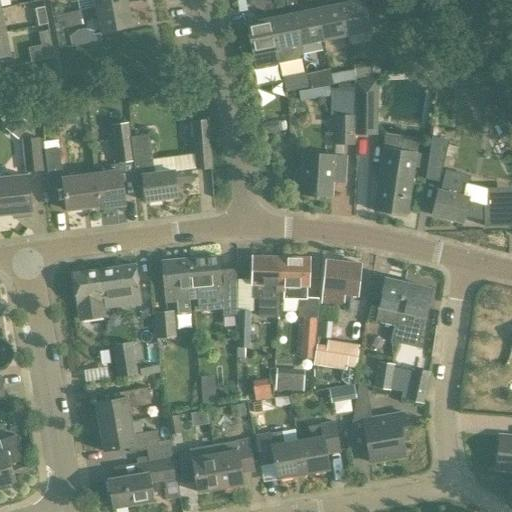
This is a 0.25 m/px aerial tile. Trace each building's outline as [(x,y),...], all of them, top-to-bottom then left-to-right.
[(128,3),(127,0),(94,0),(96,6),(97,9),(128,3)] [(275,51),(277,50),(271,19),(276,17),(272,1),(268,2),(267,0),(254,0),(256,8),(265,11),(266,19),(247,23),(256,67),(277,63),(275,51)] [(287,0),(290,14),(276,17),(271,19),(277,50),(275,51),(277,63),(303,58),(300,46),(301,46),(294,14),(299,13),(296,0),(287,0)] [(301,46),(324,41),(317,10),(323,9),(320,0),(311,0),(313,10),(299,13),(294,14),(301,46)] [(324,41),(348,36),(341,5),(347,4),(345,0),(336,0),(337,6),(323,9),(317,10),(324,41)] [(360,0),(360,1),(347,4),(341,5),(348,36),(349,42),(352,45),(369,42),(372,38),(370,31),(372,31),(369,16),(384,13),(381,0),(360,0)] [(133,27),(128,3),(97,9),(96,6),(78,10),(80,19),(98,16),(102,33),(133,27)] [(38,26),(47,24),(44,7),(35,9),(38,26)] [(78,30),(81,44),(102,39),(100,32),(94,34),(86,28),(78,30)] [(43,49),(52,47),(49,30),(40,32),(43,49)] [(5,33),(0,33),(0,58),(10,57),(5,33)] [(354,81),(354,116),(354,134),(377,134),(378,77),(354,81)] [(354,145),(354,134),(354,116),(334,116),(334,144),(354,145)] [(208,119),(193,121),(191,121),(195,170),(212,168),(208,119)] [(112,125),(117,162),(118,162),(132,161),(127,123),(112,125)] [(130,137),(137,185),(143,185),(145,202),(176,198),(175,185),(191,183),(189,169),(155,174),(149,134),(130,137)] [(25,172),(42,170),(39,137),(22,139),(25,172)] [(446,142),(430,138),(424,179),(438,182),(444,159),(442,159),(446,142)] [(44,149),(47,175),(61,174),(58,148),(44,149)] [(408,215),(416,153),(383,149),(375,211),(408,215)] [(344,183),(346,158),(303,154),(300,195),(330,197),(332,182),(344,183)] [(97,207),(98,209),(124,206),(118,162),(117,162),(92,166),(93,175),(97,207)] [(462,224),(464,216),(483,220),(483,226),(484,226),(484,224),(510,223),(510,199),(506,199),(506,194),(482,194),(483,201),(463,196),(468,177),(445,171),(440,192),(437,191),(431,216),(462,224)] [(97,207),(93,175),(62,179),(67,211),(97,207)] [(0,215),(31,213),(27,177),(0,179),(0,215)] [(217,256),(189,259),(192,287),(196,286),(199,311),(222,309),(223,315),(236,315),(235,269),(218,270),(217,256)] [(188,287),(192,287),(189,259),(162,262),(166,302),(176,301),(177,313),(190,312),(188,287)] [(277,288),(281,288),(281,259),(253,259),(252,300),(277,300),(277,288)] [(281,259),(281,288),(286,288),(286,301),(309,301),(309,297),(309,260),(281,259)] [(354,308),(357,296),(360,265),(326,261),(322,303),(343,305),(343,310),(345,312),(348,313),(351,313),(353,311),(354,308)] [(98,270),(103,304),(123,301),(124,305),(139,303),(134,265),(98,270)] [(105,317),(103,304),(98,270),(73,274),(80,321),(105,317)] [(396,328),(406,286),(386,282),(380,310),(377,324),(396,328)] [(432,292),(406,286),(396,328),(393,343),(419,349),(425,319),(426,320),(432,292)] [(318,297),(309,297),(309,301),(286,301),(283,300),(282,312),(298,312),(297,318),(303,318),(316,319),(318,297)] [(239,310),(237,347),(249,347),(251,311),(239,310)] [(157,338),(175,337),(173,311),(154,312),(157,338)] [(313,358),(316,319),(303,318),(300,357),(313,358)] [(346,366),(355,368),(358,344),(327,339),(326,346),(317,344),(314,365),(345,369),(346,366)] [(116,366),(135,362),(131,344),(112,347),(116,366)] [(374,387),(390,389),(394,364),(378,361),(374,387)] [(118,379),(137,375),(135,362),(116,366),(118,379)] [(423,404),(429,373),(415,370),(411,391),(404,389),(402,400),(423,404)] [(276,372),(276,388),(305,389),(305,372),(276,372)] [(388,421),(372,424),(366,386),(359,382),(349,448),(367,445),(370,464),(406,458),(403,442),(408,441),(404,414),(387,417),(388,421)] [(257,398),(272,395),(269,383),(255,386),(257,398)] [(332,403),(351,399),(349,387),(330,390),(332,403)] [(99,429),(132,423),(130,410),(151,407),(148,389),(119,394),(120,401),(95,405),(99,429)] [(213,391),(201,392),(202,404),(214,403),(213,391)] [(261,413),(259,401),(248,403),(250,415),(261,413)] [(168,435),(181,432),(178,415),(165,417),(168,435)] [(156,433),(134,436),(132,423),(99,429),(100,435),(96,436),(98,450),(103,449),(103,453),(129,449),(130,455),(159,450),(156,433)] [(321,427),(323,439),(298,443),(303,476),(328,472),(326,456),(340,454),(335,425),(321,427)] [(0,452),(0,484),(15,480),(11,464),(23,461),(15,435),(2,439),(6,451),(0,452)] [(303,476),(298,443),(272,448),(270,436),(256,438),(261,467),(275,464),(278,481),(303,476)] [(511,438),(499,437),(497,469),(511,470),(511,438)] [(213,448),(221,490),(243,486),(241,475),(254,473),(248,442),(213,448)] [(183,486),(196,483),(198,494),(221,490),(213,448),(178,454),(183,486)] [(136,465),(138,477),(109,482),(113,508),(153,502),(150,483),(177,479),(173,459),(136,465)]
